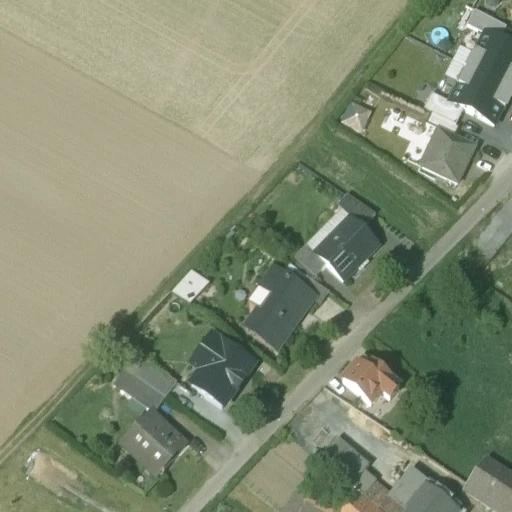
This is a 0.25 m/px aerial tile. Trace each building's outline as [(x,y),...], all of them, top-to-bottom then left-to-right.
[(506,30),(474,13),(466,28),(484,38),(498,45),(506,30)] [(471,56),(464,71),(511,95),(511,51),(498,45),(484,38),(474,57),(471,56)] [(459,87),(449,107),(463,114),(494,129),(503,112),(505,113),(511,97),(511,95),(464,71),(456,85),(459,87)] [(422,113),(456,129),(463,114),(449,107),(430,97),(422,113)] [(456,129),(429,116),(424,127),(436,133),(452,141),(457,130),(456,129)] [(452,141),(436,133),(419,170),(456,188),(473,151),(452,141)] [(374,219),(346,199),(336,209),(349,221),(360,233),(374,219)] [(349,221),(313,257),(343,286),(378,250),(360,233),(349,221)] [(511,257),(496,246),(490,254),(511,269),(511,257)] [(323,272),(306,255),(298,264),(315,280),(323,272)] [(273,273),(259,292),(249,309),(257,314),(244,333),(275,355),(312,303),(313,301),(300,292),(273,273)] [(172,295),(188,306),(207,286),(191,274),(172,295)] [(328,297),(307,282),(300,292),(313,301),(312,303),(320,309),(328,297)] [(253,368),(211,339),(196,360),(207,368),(191,390),(222,412),(253,368)] [(176,386),(146,366),(136,381),(164,402),(165,402),(176,386)] [(398,393),(371,369),(365,377),(356,369),(342,386),(370,410),(380,397),(389,404),(398,393)] [(164,402),(124,373),(113,389),(150,416),(153,419),(164,402)] [(153,419),(150,416),(119,448),(155,482),(186,450),(153,419)] [(379,511),(389,499),(362,477),(368,470),(335,443),(318,464),(336,480),(359,499),(375,511),(379,511)] [(511,511),(511,477),(485,460),(464,491),(495,511),(511,511)] [(414,469),(389,499),(404,511),(408,511),(432,483),(414,469)] [(408,511),(454,511),(455,511),(453,510),(458,504),(432,483),(408,511)] [(301,499),(293,511),(312,511),(316,507),(301,499)] [(375,511),(359,499),(345,511),(375,511)] [(404,511),(389,499),(379,511),(404,511)]
